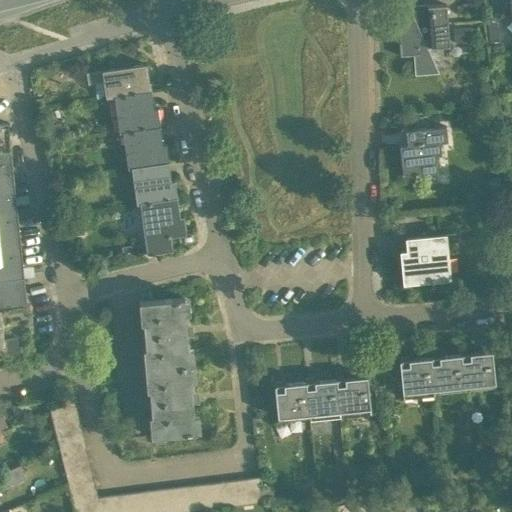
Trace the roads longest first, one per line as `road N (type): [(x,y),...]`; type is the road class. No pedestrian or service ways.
road 1 (residential): [(361,320),(356,0)]
road 2 (residential): [(220,255),(165,11)]
road 3 (residential): [(65,295),(8,60)]
road 4 (residential): [(8,60),(165,11)]
road 5 (residential): [(65,295),(220,255)]
road 6 (residential): [(361,320),(511,305)]
road 7 (residential): [(0,381),(61,358),(70,327),(65,295)]
road 8 (residential): [(241,330),(361,320)]
